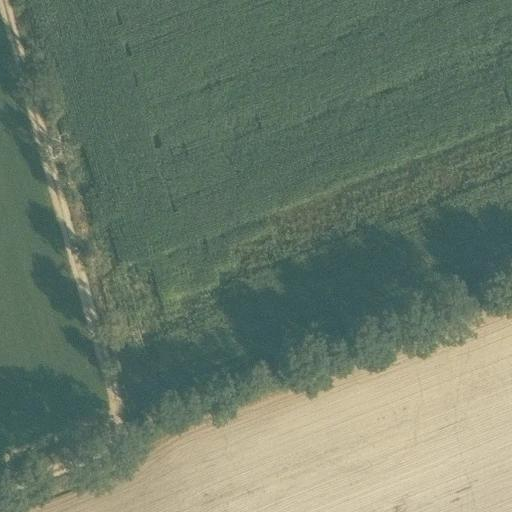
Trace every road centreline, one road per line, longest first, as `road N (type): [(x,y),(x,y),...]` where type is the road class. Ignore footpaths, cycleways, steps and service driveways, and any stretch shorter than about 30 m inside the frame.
road 1 (track): [(120,420),(4,0)]
road 2 (unclassified): [(0,492),(90,456),(120,420)]
